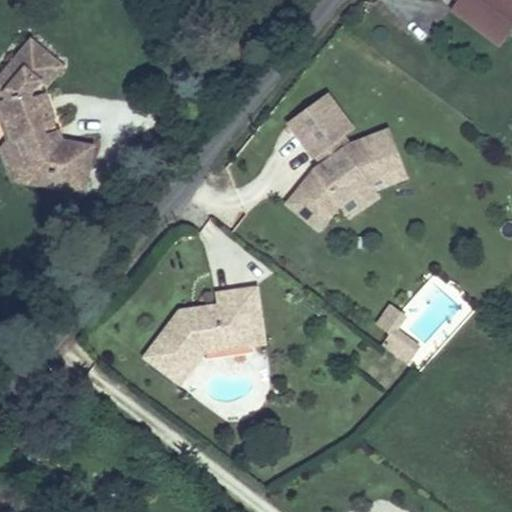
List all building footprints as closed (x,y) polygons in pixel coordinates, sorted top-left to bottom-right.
[(454,0),(470,16),(478,9),(471,0),(454,0)] [(511,0),(471,0),(478,9),(470,16),(492,40),(511,19),(511,0)] [(27,33),(0,69),(0,73),(14,84),(1,99),(26,124),(34,124),(46,140),(55,144),(48,166),(99,181),(111,135),(83,126),(56,87),(60,56),(27,33)] [(14,84),(0,73),(0,97),(1,99),(14,84)] [(322,90),(284,118),(308,152),(310,151),(316,146),(323,156),(317,160),(309,166),(283,198),(313,224),(334,199),(363,178),(398,165),(383,126),(344,141),(337,131),(325,115),(335,108),(322,90)] [(346,124),(335,108),(325,115),(337,131),(346,124)] [(30,161),(48,166),(55,144),(46,140),(34,124),(26,124),(21,133),(30,161)] [(323,156),(316,146),(310,151),(317,160),(323,156)] [(368,184),(401,172),(398,165),(363,178),(368,184)] [(363,178),(334,199),(343,212),(373,191),(368,184),(363,178)] [(258,273),(246,274),(254,328),(222,333),(222,329),(201,332),(202,335),(176,370),(181,374),(205,342),(266,333),(258,273)] [(181,296),(143,346),(176,370),(202,335),(201,332),(222,329),(222,333),(254,328),(246,274),(216,279),(217,291),(181,296)] [(399,331),(408,318),(389,305),(370,333),(414,362),(423,347),(399,331)]
